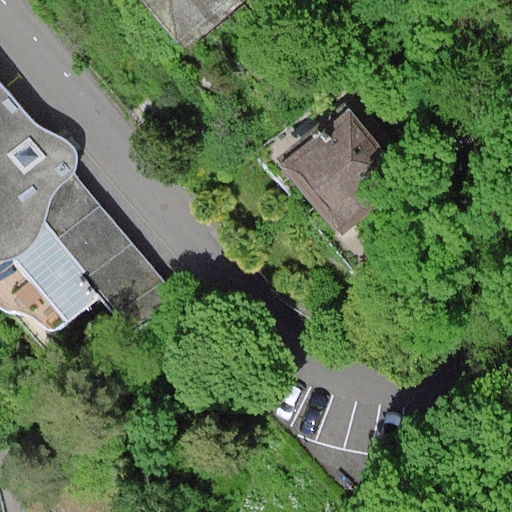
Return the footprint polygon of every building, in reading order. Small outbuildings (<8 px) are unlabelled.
[(134,0),(41,0),(91,59),(145,12),(134,0)] [(182,0),(207,39),(271,0),(182,0)] [(375,230),(439,175),(364,86),(299,140),(375,230)] [(24,118),(0,89),(0,256),(0,257),(18,248),(33,238),(46,211),(53,190),(63,180),(74,172),(78,159),(74,148),(64,140),(45,131),(24,118)] [(258,121),(201,171),(253,245),(317,189),(258,121)] [(53,190),(46,211),(140,330),(189,301),(74,172),(63,180),(53,190)]
